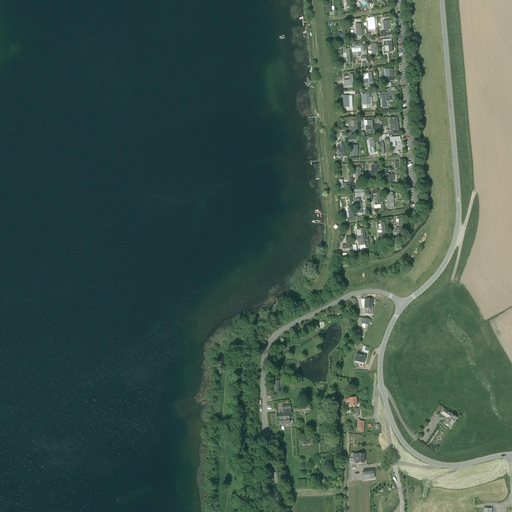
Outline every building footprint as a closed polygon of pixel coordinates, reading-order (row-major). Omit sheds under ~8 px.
[(392,29),(391,21),(383,22),(384,30),(392,29)] [(366,30),(363,30),(364,35),(364,41),(372,40),(372,38),(370,38),(370,34),(367,34),(367,31),(366,30)] [(389,52),(393,52),(392,41),(384,42),(384,46),(389,46),(389,52)] [(373,82),(371,73),(368,73),(369,79),(363,80),(364,84),(365,84),(369,83),(373,82)] [(354,85),(353,75),(349,75),(350,82),(344,82),(344,86),(354,85)] [(386,108),(385,102),(390,101),(389,93),(379,94),(380,98),(382,98),(382,108),(386,108)] [(370,105),(370,95),(362,95),(363,105),(370,105)] [(399,133),(398,118),(394,118),(394,119),(391,119),(390,120),(391,133),(399,133)] [(352,133),(348,133),(348,137),(356,137),(355,134),(358,133),(357,121),(354,121),(351,121),(351,127),(352,127),(352,133)] [(368,138),(366,138),(366,141),(368,153),(372,152),(371,148),(375,147),(373,137),(370,138),(368,138)] [(396,147),(395,141),(401,141),(400,137),(391,138),(392,147),(396,147)] [(346,157),(345,144),(340,144),(341,150),(337,150),(338,157),(346,157)] [(372,172),(369,173),(370,180),(375,179),(375,176),(379,176),(378,164),(374,164),(374,167),(371,167),(372,172)] [(357,169),(353,169),(354,174),(357,173),(358,182),(364,181),(363,173),(361,174),(361,168),(357,169)] [(383,169),(382,178),(388,178),(388,181),(393,182),(394,175),(386,174),(387,169),(383,169)] [(375,191),(372,191),(373,194),(376,194),(377,197),(374,197),(374,203),(377,203),(380,203),(380,194),(381,194),(380,190),(378,191),(378,188),(375,189),(375,191)] [(360,199),(354,200),(354,204),(356,203),(357,203),(357,214),(358,214),(359,214),(361,214),(362,213),(361,203),(360,203),(360,199)] [(400,228),(396,228),(396,236),(404,235),(403,223),(404,223),(403,218),(402,219),(402,218),(399,218),(400,228)] [(362,237),(357,238),(358,242),(359,242),(365,241),(366,241),(364,228),(360,229),(362,237)] [(346,245),(342,246),(342,250),(350,249),(349,238),(346,238),(346,245)] [(372,309),(372,300),(365,299),(364,315),(372,315),(373,309),(372,309)] [(362,324),(362,328),(365,328),(366,324),(370,325),(370,320),(362,318),(362,324)] [(366,357),(365,357),(366,355),(363,355),(363,356),(357,355),(355,362),(364,364),(366,357)] [(350,407),(357,406),(356,397),(349,399),(345,399),(346,403),(350,402),(350,407)] [(282,406),(283,414),(280,414),(280,424),(284,424),(284,425),(290,424),(289,419),(291,419),(291,414),(292,414),(292,413),(291,413),(290,406),(282,406)] [(457,418),(444,409),(441,413),(446,416),(448,417),(444,424),(450,428),(457,418)] [(353,459),(354,459),(354,463),(364,463),(364,454),(353,454),(353,459)]
